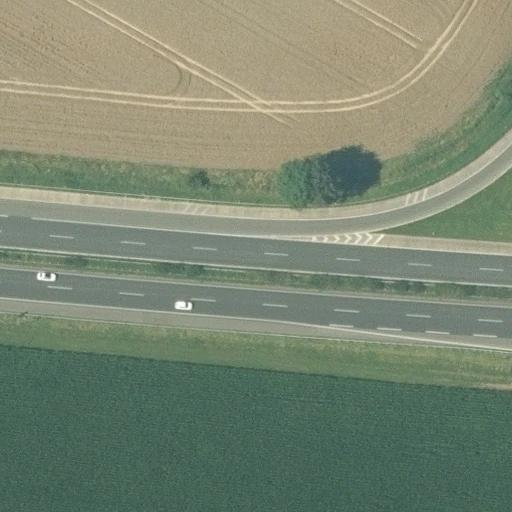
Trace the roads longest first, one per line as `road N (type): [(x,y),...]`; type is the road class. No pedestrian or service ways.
road 1 (motorway): [(0,288),(511,323)]
road 2 (motorway): [(511,153),(437,204),(231,251)]
road 3 (motorway): [(511,272),(231,251)]
road 4 (motorway): [(231,251),(0,231)]
